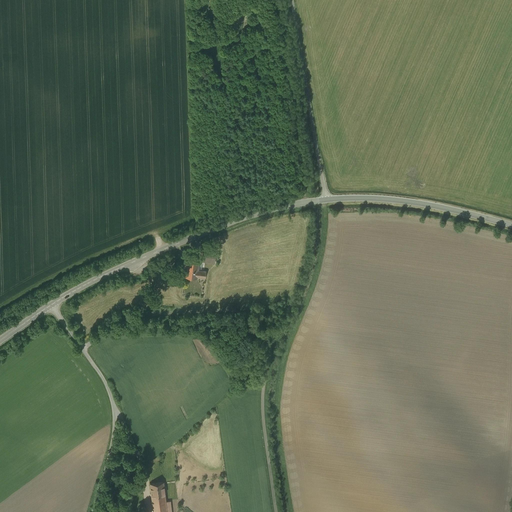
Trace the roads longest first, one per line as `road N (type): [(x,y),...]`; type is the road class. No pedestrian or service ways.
road 1 (unclassified): [(83,349),(126,317),(239,313),(270,351),(262,405),(276,511)]
road 2 (tertiary): [(51,304),(205,231),(327,198)]
road 3 (track): [(306,202),(301,179),(256,184),(239,167),(242,133),(223,80),(212,0)]
road 4 (unclassified): [(291,0),(327,198)]
road 5 (tertiary): [(327,198),(396,199),(511,225)]
road 6 (unclassified): [(83,349),(113,411),(97,511)]
